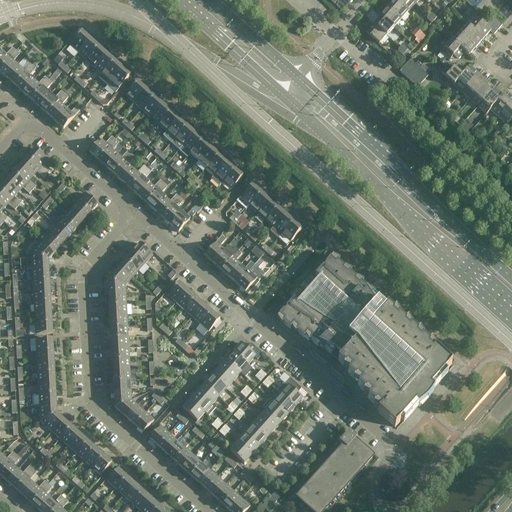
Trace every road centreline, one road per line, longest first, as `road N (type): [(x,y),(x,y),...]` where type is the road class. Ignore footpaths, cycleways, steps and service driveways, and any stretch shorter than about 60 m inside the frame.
road 1 (residential): [(134,214),(84,267),(89,402),(209,511)]
road 2 (secondary): [(282,94),(511,314)]
road 3 (secondary): [(511,278),(297,77)]
road 4 (residential): [(134,214),(344,401)]
road 5 (residential): [(27,118),(134,214)]
road 6 (secondary): [(178,0),(282,94)]
road 7 (residential): [(381,511),(390,442),(344,401)]
